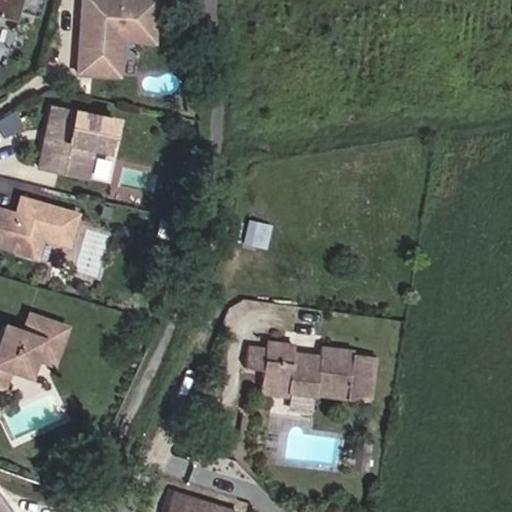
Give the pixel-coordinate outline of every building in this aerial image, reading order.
[(36,19),(41,0),(0,0),(0,19),(11,23),(14,13),(36,19)] [(154,0),(80,0),(78,35),(82,35),(81,42),(77,45),(75,73),(116,76),(119,40),(152,42),(154,0)] [(114,122),(50,108),(45,133),(49,133),(47,142),(43,141),(37,168),(85,179),(91,149),(107,152),(114,122)] [(20,124),(13,111),(0,118),(0,128),(3,134),(20,124)] [(67,246),(76,214),(19,197),(13,218),(5,216),(6,212),(0,209),(0,247),(35,258),(41,238),(67,246)] [(262,248),(268,225),(251,221),(245,244),(262,248)] [(0,325),(0,386),(6,369),(30,357),(49,363),(61,328),(26,315),(20,332),(0,325)] [(368,402),(374,356),(350,353),(351,352),(318,348),(317,357),(292,354),(293,346),(265,343),(264,347),(246,345),(243,368),(261,370),(259,392),(290,396),(290,392),(313,395),(313,393),(345,397),(345,399),(368,402)] [(30,357),(6,369),(24,375),(30,357)] [(311,410),(313,395),(290,392),(290,396),(288,407),(311,410)] [(366,470),(368,455),(353,453),(352,468),(366,470)] [(232,511),(170,492),(163,511),(232,511)]
